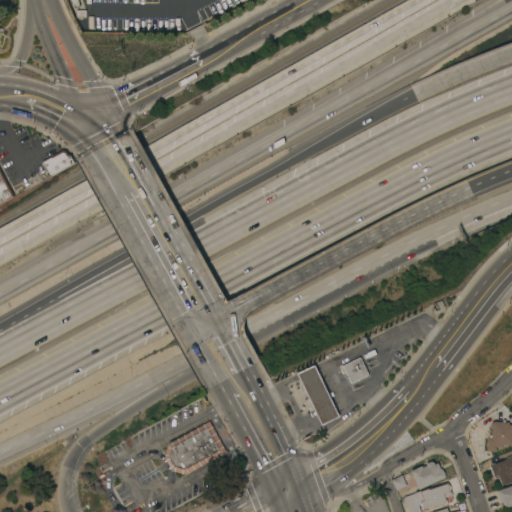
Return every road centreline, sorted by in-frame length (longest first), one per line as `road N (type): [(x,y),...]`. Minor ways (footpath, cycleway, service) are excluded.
road 1 (motorway): [(511,5),(0,290)]
road 2 (motorway): [(0,397),(511,137)]
road 3 (motorway): [(511,92),(421,127),(0,348)]
road 4 (motorway): [(455,0),(0,256)]
road 5 (motorway): [(0,231),(417,0)]
road 6 (motorway): [(412,94),(54,293),(0,331)]
road 7 (motorway): [(205,321),(464,189)]
road 8 (motorway): [(255,327),(384,255),(511,197)]
road 9 (motorway): [(67,511),(62,484),(77,445),(255,327)]
road 10 (motorway): [(0,449),(255,327)]
road 11 (residential): [(382,472),(454,433),(511,380)]
road 12 (secondary): [(291,487),(366,443),(411,392)]
road 13 (secondary): [(133,190),(205,321)]
road 14 (secondary): [(208,53),(91,114)]
road 15 (secondary): [(432,366),(511,265)]
road 16 (tertiary): [(91,114),(89,83),(55,13),(41,5)]
road 17 (tertiary): [(41,5),(38,20),(63,82),(91,114)]
